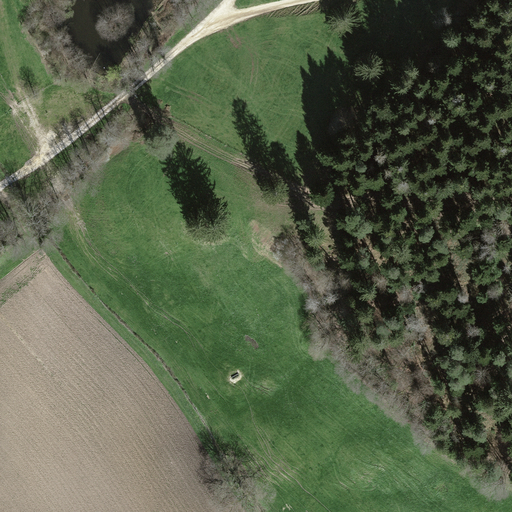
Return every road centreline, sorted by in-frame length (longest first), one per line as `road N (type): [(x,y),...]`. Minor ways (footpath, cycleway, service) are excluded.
road 1 (track): [(116,96),(307,189),(357,199),(511,196)]
road 2 (track): [(0,185),(46,156),(232,0)]
